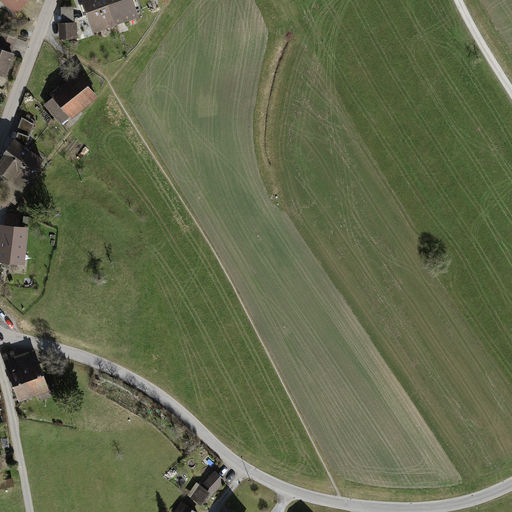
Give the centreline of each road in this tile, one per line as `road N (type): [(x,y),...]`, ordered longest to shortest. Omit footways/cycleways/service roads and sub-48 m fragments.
road 1 (unclassified): [(0,337),(120,372),(165,399),(238,463),(306,496),(428,507),(511,483)]
road 2 (unclassified): [(0,365),(30,511)]
road 3 (unclassified): [(52,0),(0,139)]
